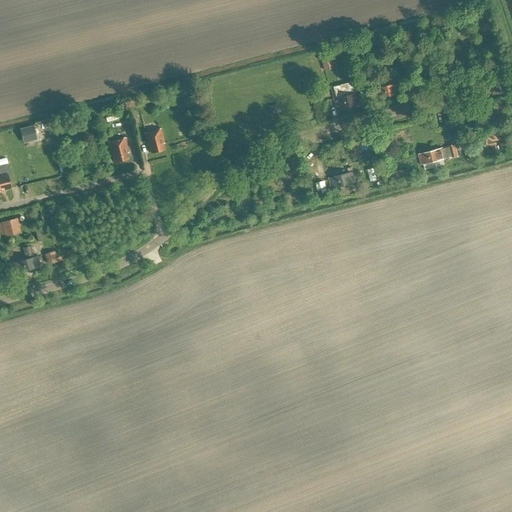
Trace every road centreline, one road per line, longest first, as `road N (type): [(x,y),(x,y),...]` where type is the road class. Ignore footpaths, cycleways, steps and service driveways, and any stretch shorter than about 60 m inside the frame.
road 1 (unclassified): [(161,237),(267,150),(511,80)]
road 2 (unclassified): [(0,209),(139,176),(161,237)]
road 3 (unclassified): [(0,300),(89,277),(161,237)]
